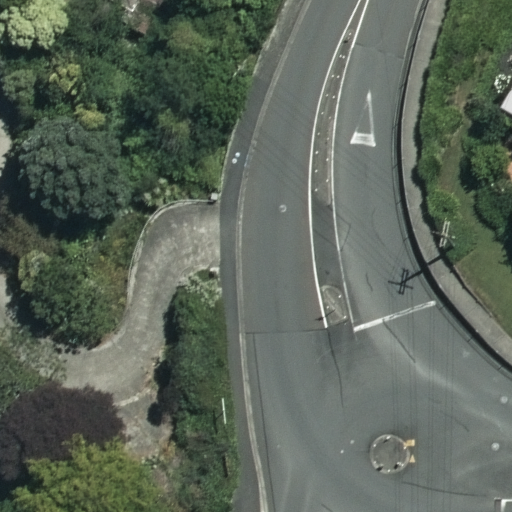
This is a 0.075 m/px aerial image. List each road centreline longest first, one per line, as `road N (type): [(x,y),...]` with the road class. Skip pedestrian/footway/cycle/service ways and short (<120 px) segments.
road 1 (tertiary): [(350,379),(327,250),(324,133),(364,0)]
road 2 (tertiary): [(350,379),(388,371),(426,383),(461,429),(463,468)]
road 3 (tertiary): [(331,511),(307,475),(305,437),(320,402),(350,379)]
